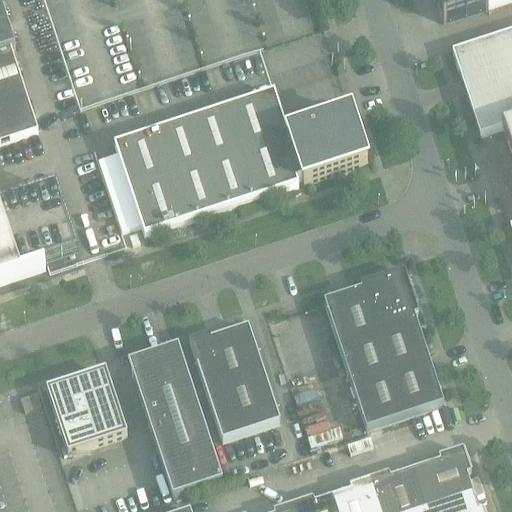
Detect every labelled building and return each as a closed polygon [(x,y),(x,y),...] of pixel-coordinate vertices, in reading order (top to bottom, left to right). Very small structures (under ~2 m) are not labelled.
[(511,0),(434,0),(443,27),(489,12),(511,3),(511,0)] [(0,148),(38,136),(11,54),(16,52),(0,5),(0,4),(0,148)] [(511,230),(510,231),(511,236),(511,36),(452,56),(480,141),(503,133),(511,159),(511,230)] [(351,118),(288,139),(274,97),(125,146),(115,149),(145,241),(368,167),(351,118)] [(0,288),(46,273),(45,271),(64,265),(79,260),(57,194),(42,199),(0,212),(0,288)] [(324,307),(367,436),(444,410),(415,321),(419,320),(404,276),(361,291),(362,294),(324,307)] [(190,347),(222,447),(280,428),(249,332),(211,344),(210,340),(190,347)] [(133,381),(173,503),(223,487),(178,352),(129,368),(133,379),(133,381)] [(47,394),(68,459),(127,440),(110,386),(108,386),(105,377),(77,386),(76,384),(47,394)] [(20,403),(25,416),(42,411),(37,398),(20,403)] [(409,477),(420,511),(447,511),(475,503),(467,480),(471,479),(463,455),(439,463),(440,467),(409,477)] [(370,486),(378,511),(420,511),(409,477),(391,483),(389,480),(370,486)] [(378,511),(370,486),(350,493),(351,496),(333,502),(335,511),(378,511)] [(294,511),(293,511),(335,511),(333,502),(315,508),(313,505),(294,511)] [(447,511),(477,511),(475,503),(447,511)]
